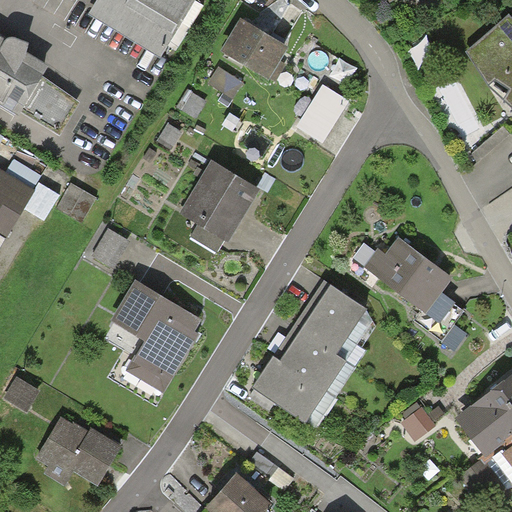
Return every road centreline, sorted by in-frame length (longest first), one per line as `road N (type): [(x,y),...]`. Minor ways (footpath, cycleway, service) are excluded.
road 1 (residential): [(139,486),(331,190),(374,133),(401,113)]
road 2 (residential): [(511,283),(432,146),(401,113)]
road 3 (residential): [(401,113),(378,56),(322,0)]
